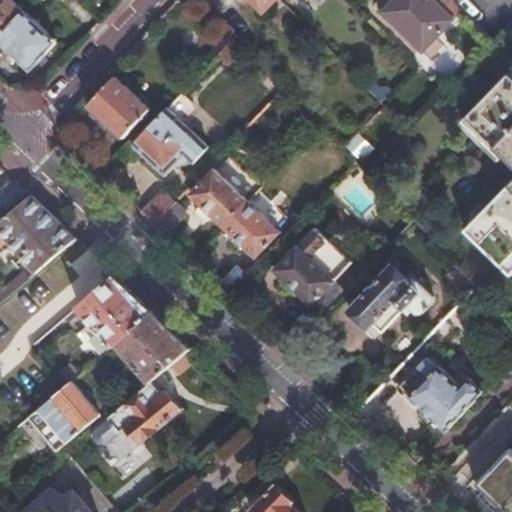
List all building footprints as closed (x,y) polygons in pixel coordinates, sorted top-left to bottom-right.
[(0,0),(0,34),(24,10),(13,0),(0,0)] [(37,0),(54,17),(71,0),(37,0)] [(251,0),(260,10),(263,8),(267,11),(272,7),(276,11),(287,2),(284,0),(251,0)] [(447,0),(393,0),(383,11),(422,50),(453,19),(441,6),(447,0)] [(24,10),(0,34),(0,41),(29,70),(57,42),(24,10)] [(226,65),(246,43),(237,34),(227,44),(216,56),(226,65)] [(432,65),(453,75),(464,51),(443,42),(432,65)] [(511,74),(469,117),(511,159),(511,183),(468,229),(511,272),(511,74)] [(89,104),(123,135),(150,107),(117,76),(89,104)] [(385,104),(354,134),(363,143),(376,129),(383,136),(394,125),(396,114),(385,104)] [(168,107),(134,144),(167,174),(186,155),(194,162),(210,146),(168,107)] [(192,195),(225,225),(248,200),(255,193),(249,187),(243,193),(217,168),(192,195)] [(0,194),(0,207),(3,211),(28,190),(18,180),(0,194)] [(0,247),(9,239),(38,272),(77,238),(32,194),(0,222),(0,247)] [(144,212),(156,224),(176,202),(169,195),(159,195),(144,212)] [(156,224),(167,235),(185,216),(185,206),(179,200),(176,202),(156,224)] [(248,200),(225,225),(258,255),(281,231),(248,200)] [(274,270),(323,315),(345,292),(333,280),(351,262),(314,227),(297,245),(274,270)] [(244,261),(239,266),(247,273),(252,268),(244,261)] [(237,264),(219,283),(229,293),(247,273),(239,266),(237,264)] [(372,321),(381,331),(406,304),(415,313),(421,313),(435,299),(433,293),(409,270),(405,275),(393,264),(350,308),(353,312),(350,316),(359,325),(362,322),(367,326),(372,321)] [(0,292),(0,303),(28,280),(23,273),(0,292)] [(116,274),(78,307),(112,346),(116,342),(153,310),(116,274)] [(0,339),(0,373),(72,311),(55,292),(0,339)] [(153,380),(192,347),(153,310),(116,342),(151,382),(153,380)] [(409,397),(445,430),(476,399),(475,396),(481,391),(468,379),(460,386),(438,366),(436,366),(428,358),(401,386),(410,394),(409,397)] [(164,393),(153,380),(151,382),(111,417),(98,428),(98,432),(106,442),(110,443),(123,432),(126,429),(140,446),(184,408),(168,390),(164,393)] [(72,381),(38,410),(65,443),(100,414),(72,381)] [(230,456),(261,437),(254,426),(223,446),(230,456)] [(253,478),(271,463),(262,453),(244,468),(253,478)] [(511,511),(511,458),(480,491),(501,511),(511,511)] [(164,511),(168,511),(209,480),(201,471),(159,505),(164,511)] [(299,511),(292,504),(293,502),(276,485),(250,511),(299,511)] [(55,490),(29,511),(92,511),(76,492),(71,497),(60,496),(55,490)]
